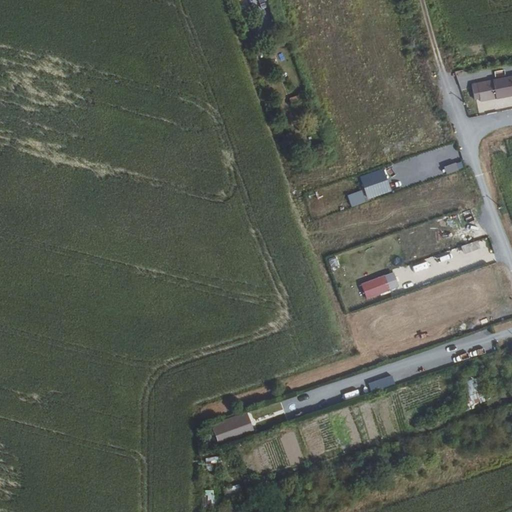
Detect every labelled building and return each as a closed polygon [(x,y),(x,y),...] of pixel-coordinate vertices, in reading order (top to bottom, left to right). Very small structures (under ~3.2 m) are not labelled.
[(491,80),(476,83),(479,101),(494,97),(491,80)] [(299,95),(289,98),(291,105),(301,102),(299,95)] [(395,173),(413,170),(411,159),(393,163),(395,173)] [(377,187),(375,179),(392,173),(390,167),(358,177),(363,191),(377,187)] [(362,194),(353,196),(355,205),(364,202),(362,194)] [(484,238),(460,246),(463,255),(487,246),(484,238)] [(338,255),(329,258),(331,265),(341,263),(338,255)] [(366,299),(391,290),(385,275),(360,284),(366,299)] [(395,293),(403,293),(403,277),(394,277),(395,293)] [(465,381),(472,405),(487,400),(479,377),(465,381)] [(211,425),(219,444),(254,429),(247,411),(211,425)] [(255,440),(241,447),(253,472),(267,466),(255,440)] [(239,483),(227,488),(230,495),(241,490),(239,483)] [(214,490),(204,490),(205,509),(214,509),(214,490)]
